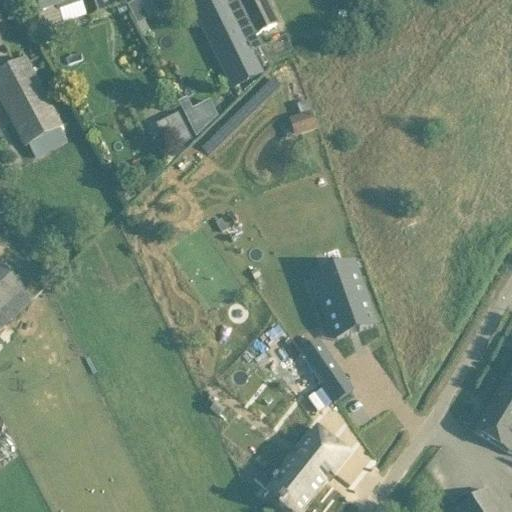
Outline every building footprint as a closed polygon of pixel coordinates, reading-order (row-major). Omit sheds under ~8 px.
[(103,12),(98,0),(33,0),(36,11),(39,10),(40,13),(36,14),(42,32),(63,25),(59,12),(83,4),(87,17),(103,12)] [(222,70),(252,55),(224,0),(213,0),(192,11),(222,70)] [(255,37),(278,26),(265,0),(238,0),(237,1),(255,37)] [(138,1),(127,7),(137,26),(148,20),(138,1)] [(35,161),(66,144),(59,131),(63,129),(26,59),(0,72),(0,103),(24,149),(28,147),(35,161)] [(178,103),(196,139),(217,118),(209,102),(192,110),(186,99),(178,103)] [(300,116),(294,119),(301,137),(317,131),(307,103),(297,106),(300,116)] [(178,115),(156,126),(159,133),(167,129),(178,149),(192,142),(178,115)] [(0,331),(34,301),(33,299),(24,290),(16,281),(4,268),(0,263),(0,331)] [(353,272),(317,285),(336,340),(373,328),(353,272)] [(318,343),(301,354),(324,388),(341,376),(318,343)] [(250,453),(223,376),(200,384),(228,461),(250,453)] [(341,376),(324,388),(340,410),(356,398),(341,376)] [(511,385),(506,382),(474,433),(511,456),(511,385)] [(261,421),(287,410),(278,388),(251,399),(261,421)] [(269,490),(264,498),(268,493),(281,503),(278,506),(282,509),(284,507),(291,511),(301,511),(325,482),(330,476),(332,477),(349,456),(317,430),(283,473),(278,480),(276,478),(273,482),(275,483),(269,490)] [(498,511),(484,491),(455,510),(456,511),(498,511)]
